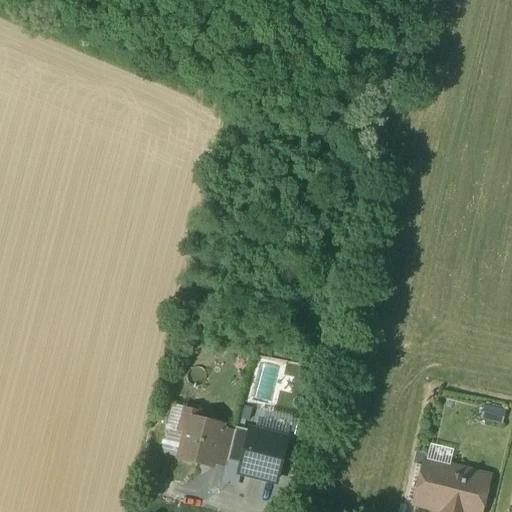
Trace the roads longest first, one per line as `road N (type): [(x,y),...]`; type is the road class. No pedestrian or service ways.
road 1 (track): [(415,0),(321,378)]
road 2 (residential): [(321,378),(288,511)]
